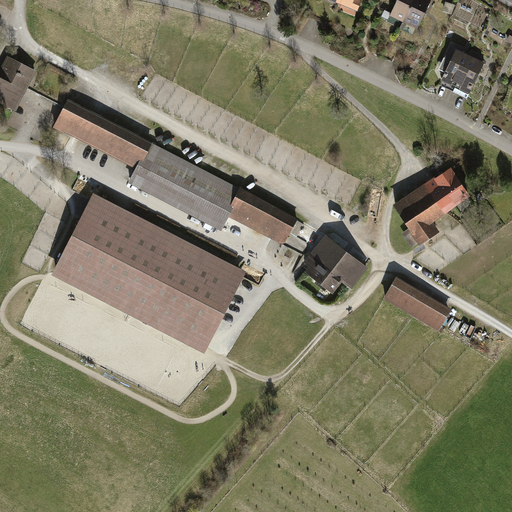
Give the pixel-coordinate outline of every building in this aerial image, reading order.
[(322,0),(357,13),(362,0),(322,0)] [(396,0),(387,18),(403,27),(417,0),(396,0)] [(436,2),(431,0),(417,0),(403,27),(419,35),(436,2)] [(440,80),(457,88),(472,58),(455,50),(440,80)] [(0,66),(0,105),(14,112),(35,72),(5,57),(0,66)] [(488,64),(472,58),(457,88),(471,96),(488,64)] [(66,100),(51,128),(134,171),(127,184),(220,232),(228,217),(283,245),(297,218),(66,100)] [(420,247),(421,249),(442,235),(435,225),(461,207),(465,213),(477,204),(453,170),(437,181),(436,180),(394,209),(410,232),(404,237),(414,251),(420,247)] [(91,194),(49,275),(203,354),(245,272),(91,194)] [(351,289),(367,269),(324,236),(312,251),(313,252),(305,263),(305,275),(330,294),(341,281),(351,289)] [(383,301),(437,332),(450,311),(395,279),(383,301)]
